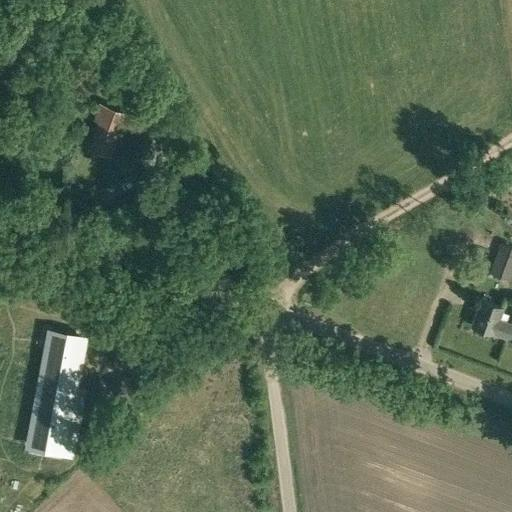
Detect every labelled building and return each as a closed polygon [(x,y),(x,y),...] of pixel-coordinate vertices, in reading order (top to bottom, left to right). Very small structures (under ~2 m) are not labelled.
[(90,146),(108,152),(123,111),(101,103),(96,118),(100,119),(90,146)] [(148,121),(143,135),(151,138),(156,124),(148,121)] [(490,272),(511,280),(511,275),(511,245),(500,241),(490,272)] [(471,324),(506,337),(511,321),(506,319),(509,312),(502,310),(503,305),(481,297),(471,324)] [(71,442),(81,389),(73,387),(83,337),(50,331),(30,434),(71,442)] [(115,396),(135,404),(143,384),(122,376),(115,396)]
